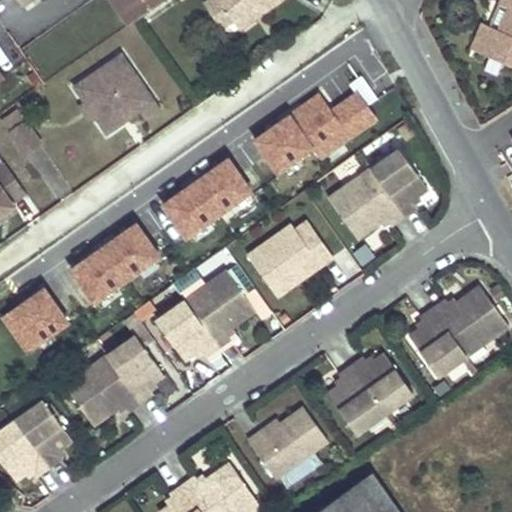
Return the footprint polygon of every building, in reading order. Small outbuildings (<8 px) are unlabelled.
[(108,0),(127,26),(164,0),(108,0)] [(218,28),(230,20),(216,0),(202,0),(199,2),(218,28)] [(216,0),(230,20),(232,23),(253,8),(258,15),(278,0),(216,0)] [(511,0),(498,0),(496,6),(501,9),(493,30),(488,28),(477,53),(511,67),(511,0)] [(253,8),(232,23),(237,29),(258,15),(253,8)] [(469,50),(477,53),(488,28),(479,25),(469,50)] [(120,56),(72,89),(83,105),(88,105),(94,114),(92,119),(104,135),(120,123),(116,116),(121,112),(126,119),(138,110),(144,119),(158,109),(120,56)] [(318,157),(378,119),(358,86),(329,104),(320,89),(250,132),(275,171),(312,148),(318,157)] [(77,109),(87,122),(92,119),(94,114),(88,105),(83,105),(77,109)] [(116,116),(120,123),(126,119),(121,112),(116,116)] [(3,124),(20,149),(37,138),(20,113),(3,124)] [(395,147),(366,168),(401,215),(412,207),(407,199),(413,194),(423,187),(395,147)] [(227,149),(157,198),(184,236),(254,188),(227,149)] [(12,204),(26,195),(6,166),(0,169),(0,216),(14,207),(12,204)] [(366,168),(324,198),(352,238),(375,221),(383,216),(387,224),(401,215),(366,168)] [(407,199),(412,207),(419,202),(413,194),(407,199)] [(0,222),(16,211),(14,207),(0,216),(0,222)] [(65,261),(90,300),(161,254),(136,215),(65,261)] [(383,216),(375,221),(381,229),(387,224),(383,216)] [(298,241),(311,232),(301,219),(289,227),(298,241)] [(287,224),(244,255),(272,295),(297,277),(294,273),(313,260),(315,264),(326,256),(311,232),(298,241),(289,227),(287,224)] [(313,260),(294,273),(297,277),(315,264),(313,260)] [(181,299),(203,284),(193,269),(171,285),(181,299)] [(203,284),(181,299),(215,347),(227,338),(221,331),(227,326),(251,309),(223,270),(203,284)] [(0,309),(0,316),(24,350),(70,317),(43,279),(0,309)] [(439,299),(427,308),(463,358),(508,326),(479,284),(453,302),(445,308),(439,299)] [(445,308),(453,302),(447,294),(439,299),(445,308)] [(150,299),(121,315),(132,333),(145,326),(140,317),(155,309),(150,299)] [(181,299),(153,320),(180,359),(190,352),(197,348),(203,356),(215,347),(181,299)] [(415,329),(408,334),(438,376),(463,358),(427,308),(415,316),(422,325),(415,329)] [(422,325),(415,316),(409,320),(415,329),(422,325)] [(221,331),(227,338),(233,334),(227,326),(221,331)] [(131,335),(103,355),(138,402),(150,393),(144,385),(151,381),(159,374),(131,335)] [(197,348),(190,352),(196,361),(203,356),(197,348)] [(367,364),(373,359),(367,350),(361,354),(367,364)] [(361,354),(348,364),(384,414),(413,393),(383,352),(373,359),(367,364),(361,354)] [(103,355),(61,385),(89,424),(113,407),(119,403),(125,411),(138,402),(103,355)] [(336,385),(325,394),(354,435),(384,414),(348,364),(336,372),(342,381),(336,385)] [(342,381),(336,372),(330,376),(336,385),(342,381)] [(144,385),(150,393),(156,389),(151,381),(144,385)] [(42,399),(11,421),(45,468),(57,460),(51,451),(57,447),(69,438),(42,399)] [(119,403),(113,407),(119,416),(125,411),(119,403)] [(263,438),(251,446),(281,487),(334,449),(309,417),(286,433),(268,445),(263,438)] [(11,421),(0,428),(0,466),(10,480),(20,473),(28,468),(33,476),(45,468),(11,421)] [(280,425),(263,438),(268,445),(286,433),(280,425)] [(51,451),(57,460),(63,455),(57,447),(51,451)] [(191,475),(179,483),(199,511),(245,511),(258,503),(228,463),(204,479),(198,484),(191,475)] [(28,468),(20,473),(26,481),(33,476),(28,468)] [(198,484),(204,479),(198,470),(191,475),(198,484)] [(399,511),(373,474),(359,484),(379,511),(399,511)] [(166,506),(158,511),(199,511),(179,483),(166,492),(173,501),(166,506)] [(379,511),(359,484),(318,511),(379,511)] [(173,501),(166,492),(160,497),(166,506),(173,501)]
